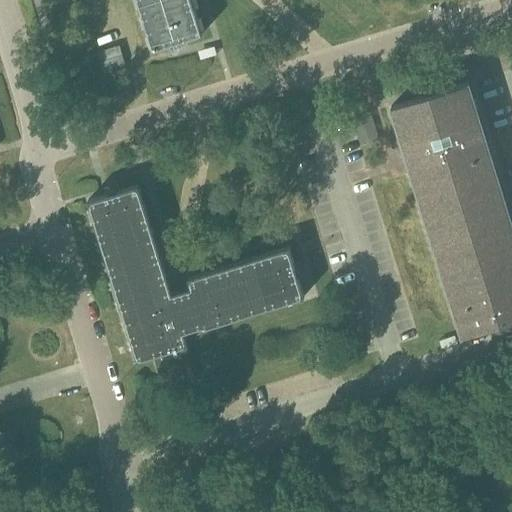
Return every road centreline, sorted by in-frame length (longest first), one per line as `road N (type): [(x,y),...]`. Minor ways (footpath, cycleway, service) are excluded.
road 1 (unknown): [(404,365),(332,152)]
road 2 (unknown): [(0,3),(36,152)]
